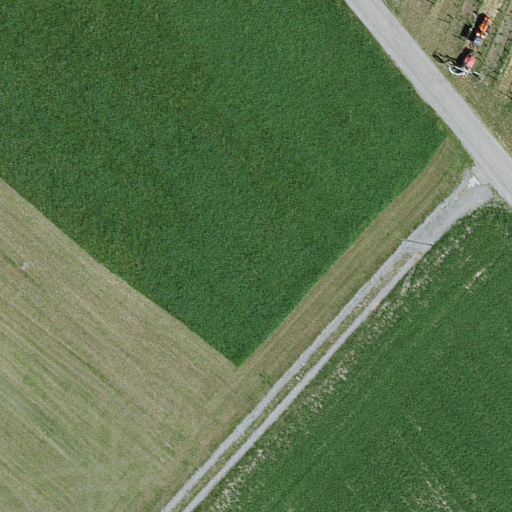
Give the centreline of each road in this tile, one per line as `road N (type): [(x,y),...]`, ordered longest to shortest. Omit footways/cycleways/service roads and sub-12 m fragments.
road 1 (track): [(165,511),(492,156)]
road 2 (track): [(511,180),(361,0)]
